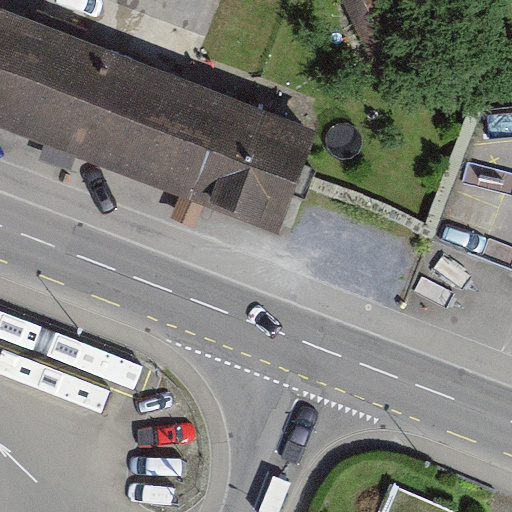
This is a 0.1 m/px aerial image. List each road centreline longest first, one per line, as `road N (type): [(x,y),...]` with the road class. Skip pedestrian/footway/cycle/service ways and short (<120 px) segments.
road 1 (secondary): [(317,348),(0,226)]
road 2 (secondary): [(511,422),(317,348)]
road 3 (residential): [(317,348),(254,511)]
